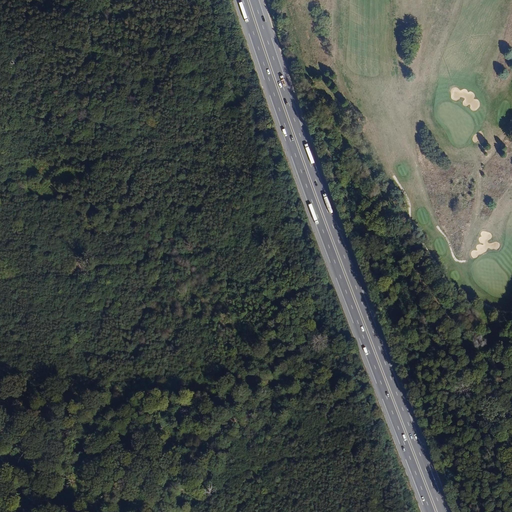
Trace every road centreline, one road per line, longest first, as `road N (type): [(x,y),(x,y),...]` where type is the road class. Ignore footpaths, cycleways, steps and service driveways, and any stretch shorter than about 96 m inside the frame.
road 1 (motorway): [(242,0),(430,511)]
road 2 (motorway): [(442,511),(254,0)]
road 3 (track): [(0,110),(37,100),(87,62),(114,0)]
road 4 (track): [(187,511),(213,488),(279,458),(327,451)]
